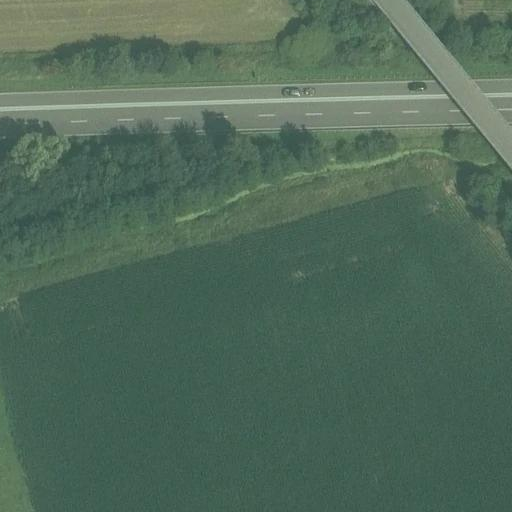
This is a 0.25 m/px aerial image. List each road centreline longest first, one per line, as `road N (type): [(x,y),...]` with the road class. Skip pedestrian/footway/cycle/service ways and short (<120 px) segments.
road 1 (trunk): [(0,121),(511,105)]
road 2 (unclassified): [(511,153),(383,0)]
